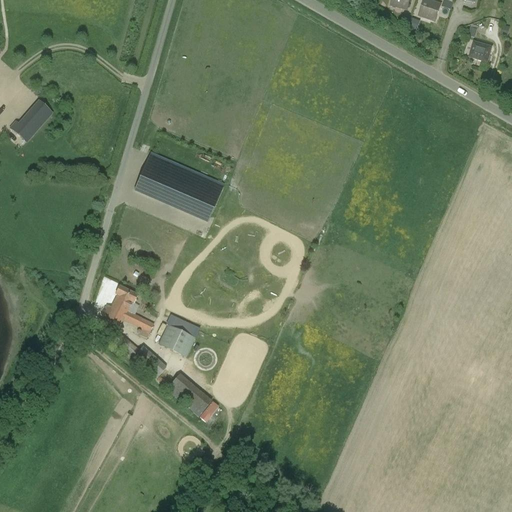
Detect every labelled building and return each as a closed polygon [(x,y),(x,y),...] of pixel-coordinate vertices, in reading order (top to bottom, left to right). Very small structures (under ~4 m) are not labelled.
[(436,19),(441,6),(424,0),(420,13),(436,19)] [(445,1),(443,8),(451,10),(453,3),(445,1)] [(507,37),(508,28),(501,27),(500,36),(507,37)] [(491,49),(474,44),(469,58),(487,63),(491,49)] [(16,124),(11,130),(26,144),(51,114),(39,103),(19,127),(16,124)] [(149,156),(133,193),(206,224),(222,187),(149,156)] [(106,306),(101,316),(120,326),(122,322),(141,331),(138,336),(146,340),(153,325),(135,316),(129,313),(133,304),(137,296),(119,287),(115,296),(116,296),(110,308),(106,306)] [(186,359),(194,340),(166,327),(158,346),(180,356),(186,359)] [(143,347),(138,351),(114,331),(106,342),(130,363),(133,361),(155,381),(166,368),(143,347)] [(211,403),(179,375),(165,392),(198,419),(211,403)] [(212,403),(199,419),(205,424),(218,408),(212,403)]
